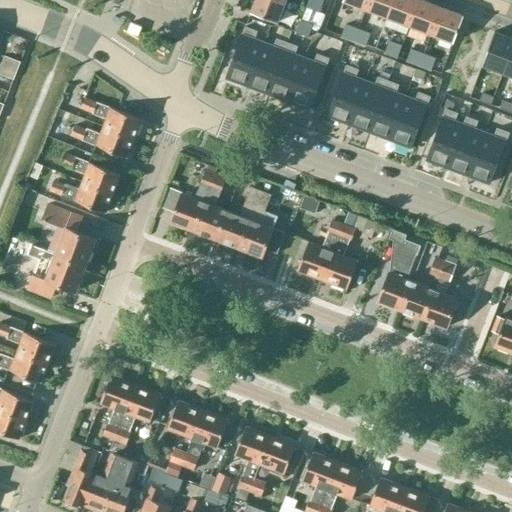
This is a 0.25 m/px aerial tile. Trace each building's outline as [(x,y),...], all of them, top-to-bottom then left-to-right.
[(276,21),(284,0),(254,0),(250,12),(276,21)] [(317,12),(321,0),(307,0),(305,8),(317,12)] [(343,0),(365,8),(368,0),(343,0)] [(387,16),(393,0),(368,0),(365,8),(387,16)] [(409,25),(417,0),(393,0),(387,16),(409,25)] [(430,33),(440,7),(420,0),(417,0),(409,25),(430,33)] [(463,16),(440,7),(430,33),(453,41),(463,16)] [(247,85),(263,43),(252,39),(255,31),(258,23),(249,20),(246,28),(245,27),(226,77),(247,85)] [(307,37),(312,25),(300,20),(295,33),(307,37)] [(340,36),(353,41),(357,29),(345,24),(340,36)] [(357,29),(353,41),(365,46),(369,34),(357,29)] [(511,38),(494,31),(481,64),(502,72),(511,44),(511,38)] [(267,93),(286,43),(276,39),(273,47),(263,43),(247,85),(267,93)] [(287,100),(303,58),(293,54),(297,42),(289,39),(287,43),(286,43),(267,93),(287,100)] [(397,58),(401,45),(388,41),(384,53),(397,58)] [(511,44),(502,72),(511,75),(511,44)] [(405,61),(418,66),(423,54),(410,49),(405,61)] [(314,62),(303,58),(287,100),(308,108),(327,58),(317,54),(314,62)] [(423,54),(418,66),(430,70),(435,58),(423,54)] [(1,63),(17,69),(20,62),(3,56),(1,63)] [(0,74),(13,79),(17,69),(1,63),(0,64),(0,74)] [(348,123),(364,81),(354,77),(356,69),(346,65),(327,115),(348,123)] [(368,131),(387,81),(377,77),(375,85),(364,81),(348,123),(368,131)] [(389,138),(405,96),(394,92),(397,84),(387,81),(368,131),(389,138)] [(415,100),(405,96),(389,138),(410,146),(428,96),(418,92),(415,100)] [(482,93),(479,101),(490,105),(493,97),(482,93)] [(105,127),(133,138),(141,119),(108,106),(96,102),(85,98),(80,108),(108,120),(105,127)] [(511,104),(502,100),(499,108),(510,112),(511,108),(511,104)] [(426,159),(447,167),(463,125),(453,121),(456,113),(451,111),(453,104),(446,101),(443,108),(445,109),(426,159)] [(447,167),(467,175),(484,132),(473,128),(476,121),(466,117),(463,125),(447,167)] [(126,157),(133,138),(105,127),(102,134),(86,128),(85,130),(74,125),(70,135),(126,157)] [(484,132),(467,175),(488,183),(507,133),(497,129),(494,136),(484,132)] [(84,182),(112,193),(119,174),(63,152),(59,163),(71,168),(71,169),(87,175),(84,182)] [(215,173),(217,168),(208,165),(206,170),(204,169),(198,188),(208,191),(215,173)] [(225,177),(215,173),(208,191),(218,195),(225,177)] [(105,212),(112,193),(84,182),(81,190),(64,183),(63,184),(53,180),(49,190),(105,212)] [(238,248),(260,190),(249,186),(239,215),(227,210),(216,239),(238,248)] [(270,194),(260,190),(238,248),(261,256),(264,248),(276,253),(284,232),(261,223),(265,212),(264,211),(270,194)] [(204,202),(181,193),(170,222),(193,230),(204,202)] [(216,239),(227,210),(204,202),(193,230),(216,239)] [(55,253),(85,265),(95,238),(76,231),(82,217),(48,204),(42,218),(52,222),(49,229),(54,231),(47,249),(56,252),(55,253)] [(321,279),(343,224),(331,219),(326,232),(327,232),(321,247),(308,241),(296,270),(321,279)] [(355,229),(343,224),(321,279),(346,289),(357,261),(342,255),(348,239),(350,240),(355,229)] [(400,309),(411,281),(405,278),(414,254),(417,255),(420,245),(404,239),(406,234),(392,229),(389,238),(392,240),(388,272),(377,301),(400,309)] [(75,291),(85,265),(55,253),(56,252),(47,249),(47,250),(45,249),(45,248),(26,241),(22,253),(51,263),(45,280),(32,275),(27,289),(51,298),(56,284),(75,291)] [(438,280),(445,260),(434,256),(427,276),(438,280)] [(455,264),(445,260),(438,280),(448,283),(455,264)] [(434,289),(411,281),(400,309),(423,318),(434,289)] [(457,298),(434,289),(423,318),(446,327),(457,298)] [(511,352),(511,319),(506,317),(495,346),(511,352)] [(19,352),(47,363),(55,344),(0,322),(0,335),(6,337),(5,338),(22,344),(19,352)] [(40,382),(47,363),(19,352),(16,359),(12,358),(0,354),(0,353),(0,366),(7,369),(40,382)] [(99,445),(110,449),(135,384),(110,374),(99,403),(114,408),(108,423),(107,422),(102,435),(103,435),(99,445)] [(135,384),(110,449),(121,453),(129,431),(135,416),(149,422),(160,393),(135,384)] [(0,409),(25,420),(33,401),(0,387),(0,409)] [(167,428),(192,438),(203,409),(178,400),(167,428)] [(0,431),(18,439),(25,420),(0,409),(0,431)] [(186,453),(181,466),(193,470),(203,442),(217,447),(227,419),(203,409),(192,438),(186,453)] [(259,464),(270,435),(245,426),(234,454),(248,459),(243,475),(241,474),(236,487),(248,491),(253,478),(254,478),(260,464),(259,464)] [(295,445),(270,435),(259,464),(260,464),(284,473),(295,445)] [(169,461),(181,466),(186,453),(173,448),(169,461)] [(63,499),(78,505),(91,472),(80,468),(82,462),(86,464),(90,454),(80,450),(69,479),(71,480),(63,499)] [(301,480),(325,489),(326,489),(337,461),(312,451),(301,480)] [(78,505),(97,511),(103,511),(124,457),(113,452),(105,473),(107,474),(105,478),(91,472),(78,505)] [(124,457),(103,511),(122,511),(129,496),(136,499),(139,490),(124,485),(125,481),(127,482),(135,461),(124,457)] [(325,489),(320,504),(321,504),(317,511),(330,511),(332,509),(331,508),(336,493),(351,499),(362,470),(337,461),(326,489),(325,489)] [(165,473),(177,477),(177,475),(181,466),(169,462),(165,473)] [(181,466),(177,475),(193,481),(196,472),(181,466)] [(177,478),(177,477),(165,473),(160,485),(177,491),(182,479),(177,478)] [(394,511),(404,487),(380,477),(369,505),(382,510),(381,511),(394,511)] [(265,482),(254,478),(253,478),(248,491),(260,496),(265,482)] [(196,511),(201,501),(204,493),(194,489),(195,484),(182,479),(175,499),(188,503),(185,511),(184,510),(183,511),(196,511)] [(150,485),(140,511),(168,511),(171,506),(154,500),(159,488),(150,485)] [(404,487),(394,511),(423,511),(429,496),(404,487)] [(443,511),(470,511),(447,503),(443,511)]
